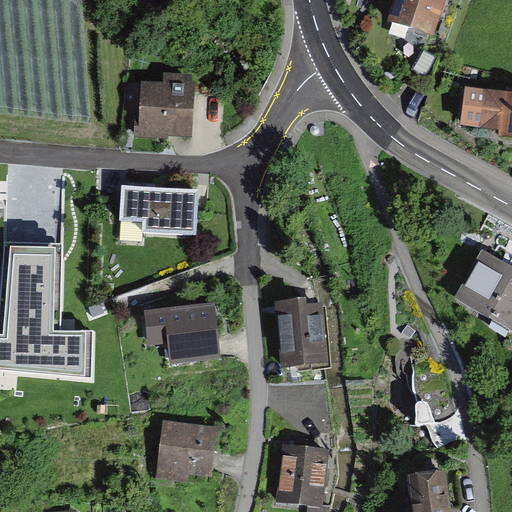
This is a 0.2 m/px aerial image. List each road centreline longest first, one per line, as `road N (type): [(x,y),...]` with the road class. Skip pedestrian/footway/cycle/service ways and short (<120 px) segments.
road 1 (residential): [(243,511),(258,378),(246,170)]
road 2 (residential): [(246,170),(0,152)]
road 3 (residential): [(511,209),(392,139),(329,58)]
road 4 (residential): [(246,170),(329,58)]
